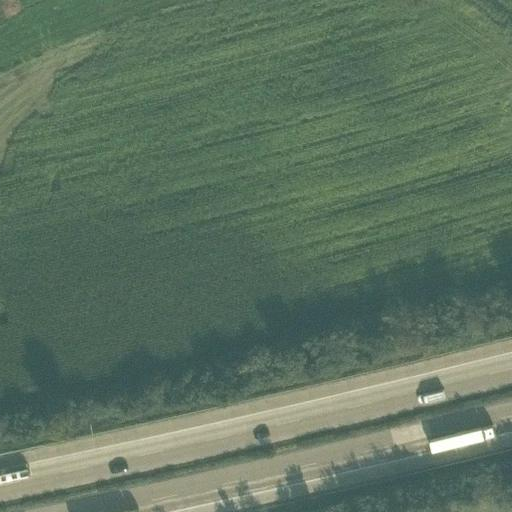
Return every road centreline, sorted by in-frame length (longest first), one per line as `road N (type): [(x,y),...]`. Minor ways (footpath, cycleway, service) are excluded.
road 1 (motorway): [(511,362),(0,481)]
road 2 (motorway): [(90,511),(511,411)]
